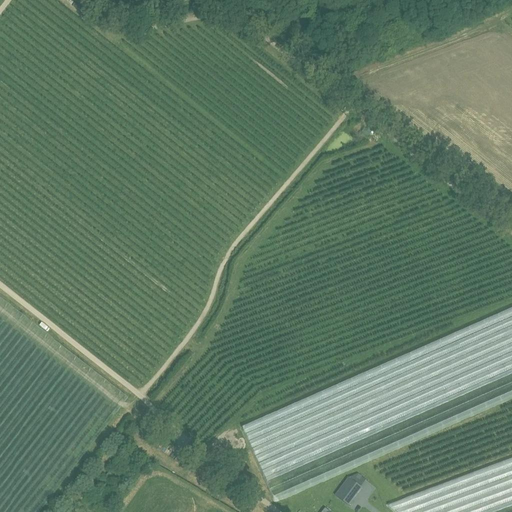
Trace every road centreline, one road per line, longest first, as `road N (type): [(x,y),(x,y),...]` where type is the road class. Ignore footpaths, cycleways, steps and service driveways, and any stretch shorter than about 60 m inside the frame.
road 1 (track): [(351,106),(237,239),(199,320),(139,394)]
road 2 (track): [(277,511),(0,287)]
road 3 (track): [(184,340),(206,344),(239,264),(323,164),(390,137)]
road 4 (track): [(81,0),(110,27),(127,30),(230,17),(351,106)]
road 5 (track): [(351,106),(511,231)]
road 6 (track): [(511,456),(398,499),(363,466)]
road 7 (track): [(511,399),(363,466)]
